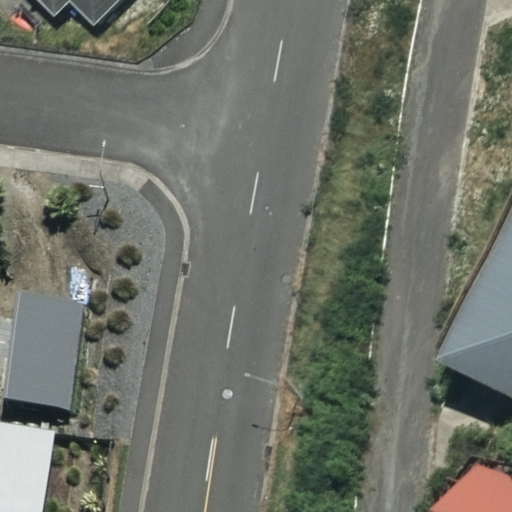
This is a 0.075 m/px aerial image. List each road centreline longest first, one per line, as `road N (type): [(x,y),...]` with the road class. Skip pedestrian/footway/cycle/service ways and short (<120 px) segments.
road 1 (residential): [(263,134),(205,511)]
road 2 (residential): [(0,101),(263,134)]
road 3 (residential): [(288,0),(263,134)]
